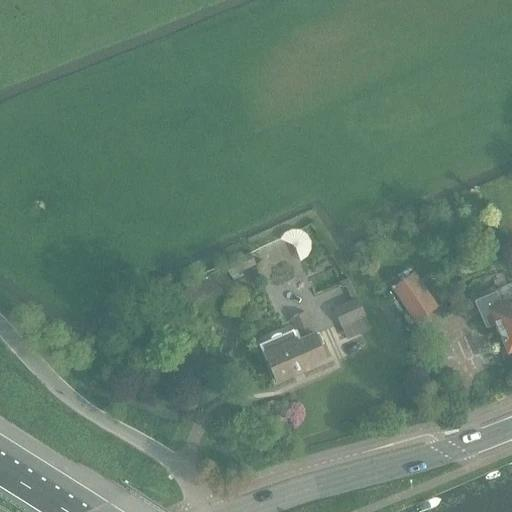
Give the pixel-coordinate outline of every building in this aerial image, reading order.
[(427,229),(423,221),(413,225),(417,234),(427,229)] [(250,253),(224,265),(230,278),(256,266),(250,253)] [(415,321),(436,307),(413,273),(392,287),(415,321)] [(511,301),(503,306),(497,292),(477,300),(488,326),(497,322),(499,327),(501,326),(511,349),(511,348),(511,301)] [(353,301),(332,310),(339,327),(364,316),(356,299),(353,301)] [(295,371),(327,357),(308,311),(288,318),(296,336),(295,337),(292,329),(280,334),(279,333),(277,333),(275,333),(272,335),(270,336),(269,338),(269,339),(258,344),(261,351),(277,387),(297,378),(295,371)]
